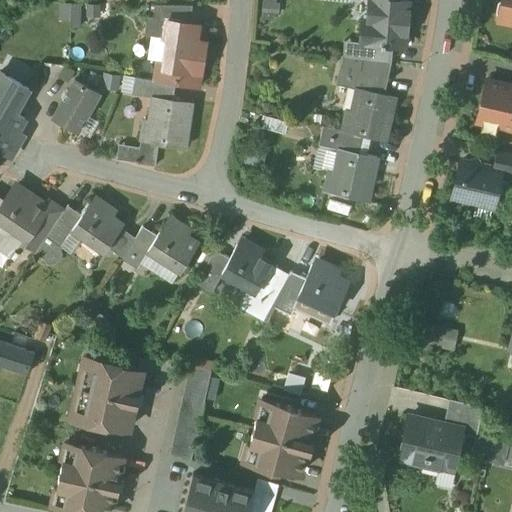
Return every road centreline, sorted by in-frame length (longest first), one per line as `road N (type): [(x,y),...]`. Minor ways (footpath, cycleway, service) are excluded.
road 1 (residential): [(402,250),(339,511)]
road 2 (residential): [(450,0),(402,250)]
road 3 (residential): [(240,0),(209,199)]
road 4 (residential): [(209,199),(402,250)]
road 5 (residential): [(35,159),(209,199)]
